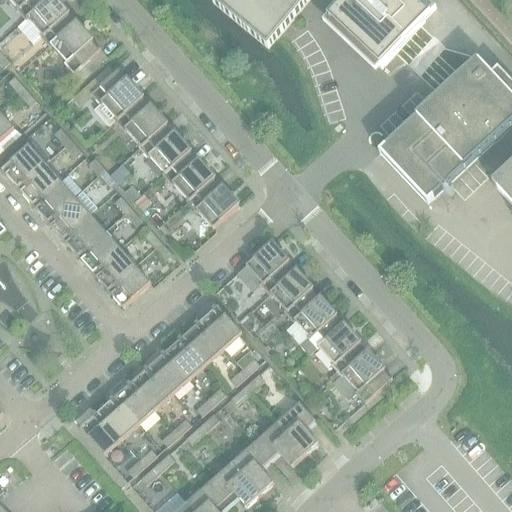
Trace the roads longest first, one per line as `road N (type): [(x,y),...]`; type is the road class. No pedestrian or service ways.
road 1 (residential): [(333,487),(437,395),(445,378),(438,359),(289,195)]
road 2 (residential): [(289,195),(120,0)]
road 3 (residential): [(125,336),(289,195)]
road 4 (residential): [(125,336),(0,191)]
road 5 (residential): [(32,419),(125,336)]
